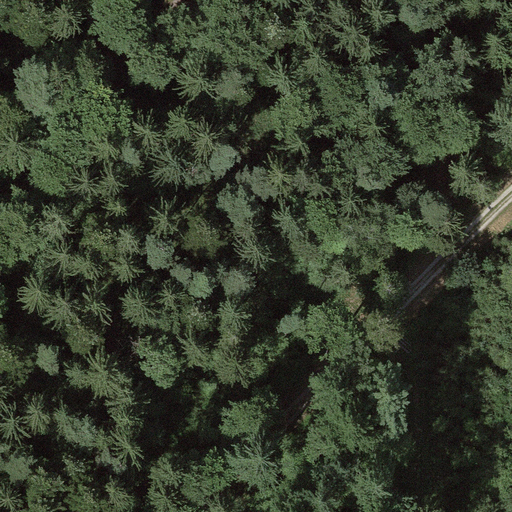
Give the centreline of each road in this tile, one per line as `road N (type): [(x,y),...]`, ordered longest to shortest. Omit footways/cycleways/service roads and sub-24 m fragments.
road 1 (track): [(511,188),(193,511)]
road 2 (track): [(0,217),(187,0)]
